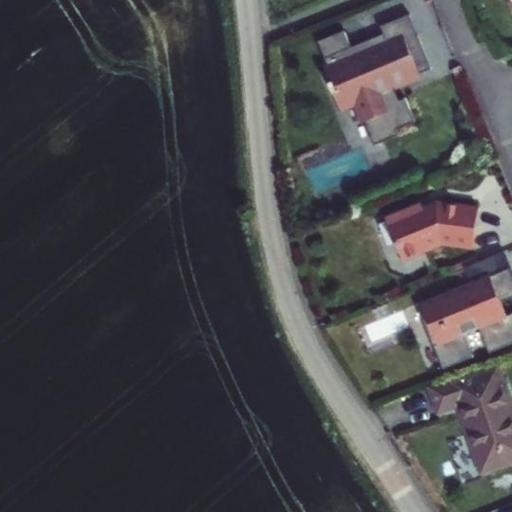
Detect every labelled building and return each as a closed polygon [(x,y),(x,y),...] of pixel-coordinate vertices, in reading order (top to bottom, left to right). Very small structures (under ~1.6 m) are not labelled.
[(385,33),(389,45),(405,38),(408,43),(420,38),(410,14),(381,26),(385,33)] [(345,31),(318,41),(329,68),(325,70),(341,107),(357,100),(375,145),(399,135),(397,129),(415,122),(405,98),(396,101),(390,86),(432,69),(420,38),(408,43),(405,38),(389,45),(385,33),(351,47),(345,31)] [(386,220),(403,261),(442,245),(473,249),(479,210),(437,203),(423,209),(421,206),(386,220)] [(479,257),(456,266),(459,272),(473,266),(479,281),(509,269),(511,276),(511,298),(511,299),(511,300),(511,270),(505,253),(481,262),(479,257)] [(511,276),(509,269),(479,281),(447,295),(446,292),(416,304),(443,370),(473,358),(464,335),(479,329),(489,353),(511,344),(511,313),(507,316),(501,303),(511,299),(511,298),(511,276)] [(440,411),(458,404),(469,433),(476,453),(511,440),(511,405),(497,364),(431,387),(440,411)] [(509,461),(511,459),(511,440),(476,453),(481,467),(508,458),(509,461)] [(481,467),(482,471),(509,461),(508,458),(481,467)]
